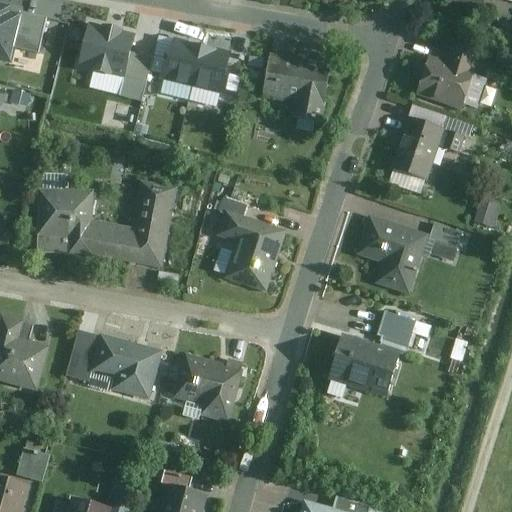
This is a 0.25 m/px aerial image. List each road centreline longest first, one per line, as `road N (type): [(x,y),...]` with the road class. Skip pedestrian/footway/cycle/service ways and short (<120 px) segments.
road 1 (residential): [(291,339),(388,42)]
road 2 (residential): [(0,280),(291,339)]
road 3 (residential): [(160,0),(388,42)]
road 4 (residential): [(242,511),(291,339)]
